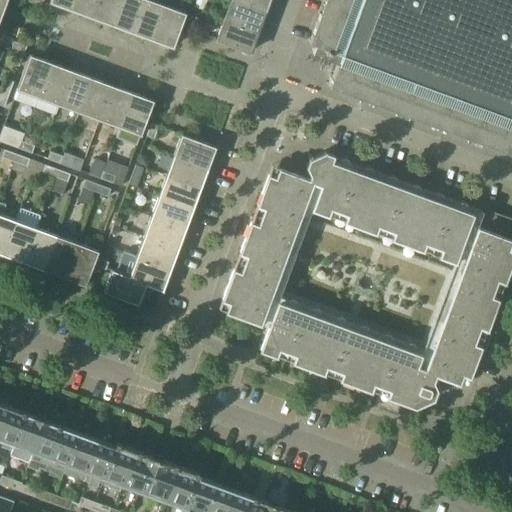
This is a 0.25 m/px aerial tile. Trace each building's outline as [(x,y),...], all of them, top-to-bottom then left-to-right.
[(73,0),(49,0),(50,1),(71,8),(73,0)] [(73,0),(71,8),(91,16),(96,0),(73,0)] [(96,0),(91,16),(111,23),(119,0),(96,0)] [(119,0),(111,23),(131,31),(142,0),(119,0)] [(164,5),(151,0),(142,0),(131,31),(152,38),(164,5)] [(206,0),(195,0),(194,6),(203,10),(206,0)] [(237,0),(230,0),(224,18),(258,30),(265,10),(237,0)] [(237,0),(265,10),(268,0),(237,0)] [(511,0),(323,0),(308,41),(316,44),(312,53),(337,62),(329,85),(511,152),(511,0)] [(164,5),(152,38),(173,46),(185,13),(164,5)] [(190,15),(186,28),(194,31),(198,18),(190,15)] [(258,30),(224,18),(216,39),(250,51),(258,30)] [(16,50),(24,53),(27,45),(14,41),(11,49),(16,50)] [(24,53),(16,50),(11,63),(19,66),(24,53)] [(17,88),(13,99),(35,107),(51,62),(30,54),(17,88)] [(71,70),(51,62),(35,107),(55,114),(59,104),(71,70)] [(59,104),(79,111),(92,77),(71,70),(59,104)] [(79,111),(100,119),(112,85),(92,77),(79,111)] [(1,91),(9,94),(13,81),(6,78),(1,91)] [(112,85),(100,119),(119,126),(132,92),(112,85)] [(0,104),(4,106),(9,94),(1,91),(0,93),(0,104)] [(132,92),(119,126),(120,126),(116,137),(136,145),(140,134),(153,100),(132,92)] [(151,122),(146,135),(154,138),(158,125),(151,122)] [(0,140),(0,141),(19,148),(22,140),(24,133),(4,126),(0,135),(0,140)] [(181,134),(173,155),(207,167),(215,146),(181,134)] [(35,145),(22,140),(20,148),(32,153),(35,145)] [(14,161),(17,154),(4,149),(2,157),(14,161)] [(233,267),(222,298),(229,301),(226,310),(260,322),(308,193),(313,179),(321,182),(317,193),(312,208),(328,214),(331,207),(347,213),(344,220),(375,231),(378,224),(394,230),(392,237),(422,249),(425,242),(442,248),(439,255),(455,261),(473,212),(420,193),(332,161),(335,154),(335,153),(325,149),(308,157),(305,165),(309,174),(308,177),(278,167),(275,176),(268,173),(261,193),(257,204),(264,206),(258,223),(251,220),(239,251),(247,254),(240,270),(233,267)] [(50,150),(47,158),(60,163),(63,155),(50,150)] [(64,152),(60,163),(66,165),(72,168),(73,167),(72,167),(74,161),(76,157),(76,156),(64,152)] [(143,167),(146,168),(148,162),(146,156),(139,153),(135,164),(143,167)] [(17,154),(14,161),(11,169),(23,173),(22,178),(30,181),(31,178),(30,178),(36,161),(17,154)] [(166,175),(200,187),(204,175),(207,167),(173,155),(166,175)] [(73,167),(80,169),(83,160),(76,157),(74,161),(72,167),(73,167)] [(95,158),(89,174),(99,178),(105,162),(95,158)] [(55,176),(57,168),(36,161),(30,178),(31,178),(36,180),(39,171),(42,171),(55,176)] [(65,188),(70,173),(57,168),(55,176),(52,184),(65,188)] [(103,170),(100,178),(113,183),(116,175),(103,170)] [(140,177),(132,174),(128,184),(136,187),(140,177)] [(158,195),(192,207),(200,187),(166,175),(159,193),(158,195)] [(95,191),(98,184),(85,179),(83,187),(95,191)] [(111,188),(98,184),(95,191),(108,196),(111,188)] [(151,215),(185,228),(189,216),(192,207),(158,195),(151,215)] [(16,220),(15,220),(3,254),(23,261),(35,227),(36,227),(41,215),(20,207),(16,220)] [(268,325),(260,348),(276,354),(278,347),(295,353),(292,360),(323,372),(326,364),(342,370),(339,378),(370,389),(373,382),(389,388),(387,395),(409,403),(414,405),(433,397),(436,388),(433,380),(442,376),(459,382),(462,373),(469,375),(480,345),(473,342),(479,326),(487,328),(498,297),(491,295),(497,278),(504,281),(511,259),(511,248),(508,248),(511,237),(511,217),(511,218),(510,217),(484,207),(483,209),(433,347),(431,351),(423,354),(421,353),(278,300),(268,325)] [(15,220),(0,214),(0,252),(3,254),(15,220)] [(143,236),(177,248),(180,240),(185,228),(151,215),(143,236)] [(113,226),(111,233),(116,235),(119,228),(113,226)] [(35,227),(23,261),(44,269),(56,235),(36,227),(35,227)] [(76,242),(56,235),(44,269),(64,276),(76,242)] [(136,256),(170,268),(174,257),(177,248),(143,236),(136,256)] [(97,250),(76,242),(64,276),(85,284),(92,264),(95,256),(97,250)] [(162,289),(170,268),(136,256),(123,251),(116,271),(129,276),(145,282),(145,283),(162,289)] [(108,261),(95,256),(92,264),(106,269),(108,261)] [(129,276),(116,271),(112,269),(104,291),(138,303),(145,283),(145,282),(129,276)] [(0,429),(9,405),(0,401),(0,429)] [(5,451),(9,453),(25,411),(9,405),(0,429),(0,454),(3,455),(5,451)] [(9,453),(29,460),(44,418),(25,411),(9,453)] [(44,418),(29,460),(46,467),(61,424),(63,420),(52,417),(51,420),(44,418)] [(63,473),(79,431),(61,424),(46,467),(45,470),(49,471),(48,474),(61,478),(63,473)] [(78,479),(80,479),(95,437),(79,431),(63,473),(79,479),(78,479)] [(100,487),(101,484),(115,444),(114,444),(95,437),(80,479),(100,487)] [(115,444),(101,484),(119,491),(121,483),(122,483),(135,448),(115,441),(114,444),(115,444)] [(152,454),(135,448),(122,483),(144,491),(157,456),(152,454)] [(149,493),(165,499),(178,464),(157,456),(144,491),(149,493)] [(165,499),(184,506),(196,474),(197,475),(198,472),(178,464),(165,499)] [(196,474),(184,506),(182,511),(205,511),(216,482),(197,475),(196,474)] [(4,475),(1,483),(14,488),(16,480),(4,475)] [(224,511),(234,488),(216,482),(205,511),(224,511)] [(35,496),(38,488),(25,483),(22,491),(35,496)] [(50,492),(38,488),(35,496),(47,500),(50,492)] [(224,511),(243,511),(250,494),(234,488),(224,511)] [(262,511),(267,500),(250,494),(243,511),(262,511)] [(9,511),(14,500),(0,495),(0,511),(9,511)] [(58,495),(55,503),(69,508),(72,500),(58,495)] [(78,504),(91,509),(94,501),(81,496),(78,504)] [(284,511),(286,508),(267,500),(262,511),(284,511)] [(94,501),(91,509),(100,511),(103,511),(106,505),(94,501)]
